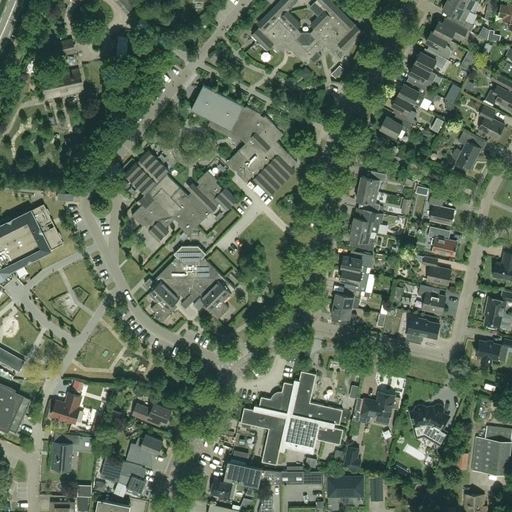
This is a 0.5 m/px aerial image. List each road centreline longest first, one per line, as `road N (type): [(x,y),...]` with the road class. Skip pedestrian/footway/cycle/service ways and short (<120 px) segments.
road 1 (residential): [(295,319),(452,356),(486,200),(511,152)]
road 2 (tertiary): [(295,319),(335,134)]
road 3 (residential): [(230,364),(146,322),(110,262)]
road 4 (tertiary): [(169,511),(230,364)]
road 5 (residential): [(335,134),(195,62)]
road 6 (tertiary): [(335,134),(412,0)]
road 7 (residential): [(99,180),(195,62)]
